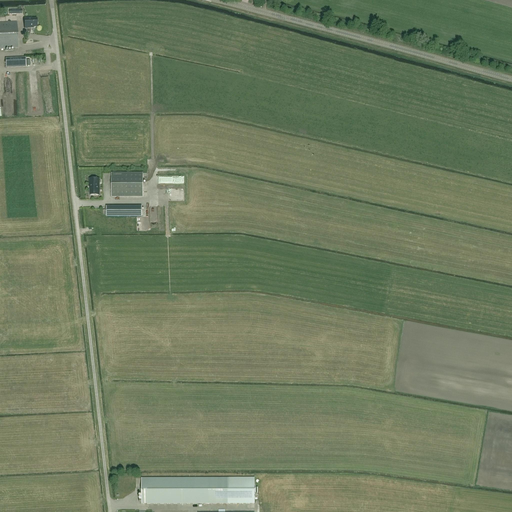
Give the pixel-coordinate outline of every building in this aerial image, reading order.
[(32,19),(32,18),(24,18),(25,29),(34,29),(34,27),(37,27),(37,19),(32,19)] [(0,48),(19,48),(17,22),(0,22),(0,48)] [(6,68),(26,67),(26,58),(6,59),(6,68)] [(143,173),(112,174),(112,197),(143,197),(143,173)] [(99,195),(99,179),(90,179),(90,186),(90,190),(89,190),(89,194),(90,194),(90,195),(99,195)] [(106,206),(106,217),(142,217),(142,206),(106,206)] [(142,478),(142,504),(255,504),(254,478),(142,478)]
